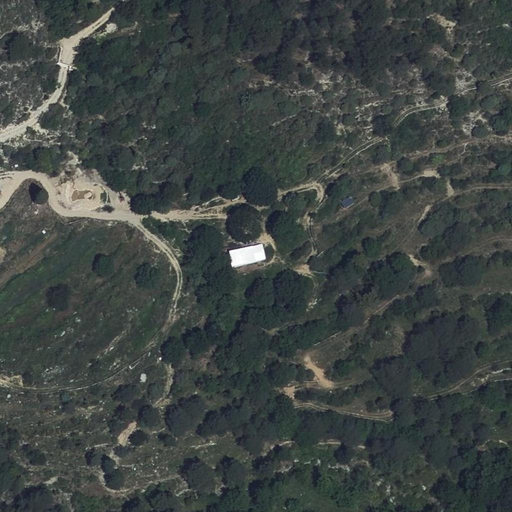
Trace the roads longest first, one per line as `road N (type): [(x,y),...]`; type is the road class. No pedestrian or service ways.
road 1 (track): [(0,178),(25,175),(66,210),(121,221),(157,241),(177,268),(163,356),(172,383),(166,399)]
road 2 (track): [(126,0),(76,39),(48,107),(0,135)]
